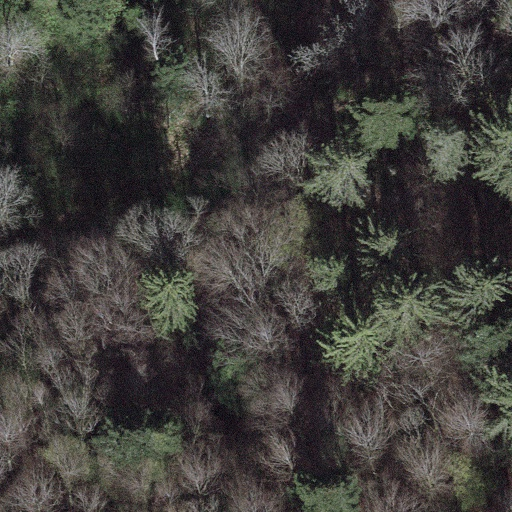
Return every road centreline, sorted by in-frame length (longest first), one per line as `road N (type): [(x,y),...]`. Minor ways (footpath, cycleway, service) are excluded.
road 1 (track): [(0,317),(309,145)]
road 2 (track): [(511,169),(309,145)]
